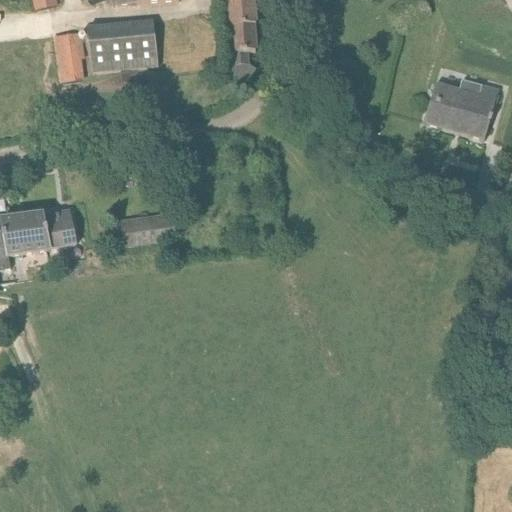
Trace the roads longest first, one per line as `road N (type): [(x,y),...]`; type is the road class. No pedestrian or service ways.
road 1 (unclassified): [(0,155),(235,118),(270,75),(273,0)]
road 2 (unclassified): [(511,204),(434,187),(365,139),(329,78),(304,0)]
